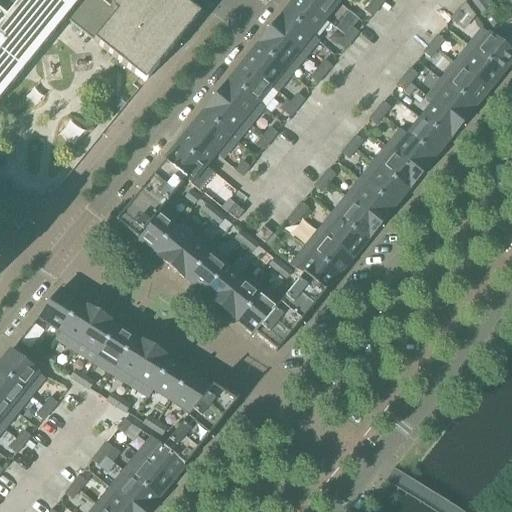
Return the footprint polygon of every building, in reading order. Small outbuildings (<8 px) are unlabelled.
[(144,84),(199,16),(178,0),(0,0),(0,98),(64,19),(144,84)] [(323,20),(299,0),(295,0),(283,15),(310,36),(323,20)] [(337,3),(333,0),(299,0),(323,20),(337,3)] [(374,0),(372,3),(378,8),(384,0),(374,0)] [(365,12),(371,17),(378,8),(372,3),(365,12)] [(463,16),(457,11),(450,20),(456,25),(463,16)] [(310,36),(283,15),(270,32),(303,58),(316,41),(310,36)] [(495,30),(501,25),(493,16),(487,21),(495,30)] [(511,16),(501,25),(495,30),(489,34),(489,35),(503,48),(511,36),(511,16)] [(352,28),(345,37),(351,42),(358,33),(352,28)] [(482,30),(468,48),(501,74),(511,60),(511,36),(503,48),(489,35),(482,30)] [(303,58),(270,32),(256,48),(289,75),(303,58)] [(443,41),(437,36),(430,45),(436,50),(443,41)] [(337,46),(344,51),(351,42),(345,37),(337,46)] [(436,50),(430,45),(423,54),(429,59),(436,50)] [(289,75),(256,48),(242,65),(269,87),(275,92),(289,75)] [(488,91),(501,74),(468,48),(455,65),(488,91)] [(317,70),(324,75),(329,69),(331,67),(324,62),(317,70)] [(269,87),(242,65),(229,82),(256,104),(269,87)] [(455,65),(441,81),(474,108),(488,91),(455,65)] [(310,79),(316,84),(324,75),(317,70),(310,79)] [(403,78),(409,83),(416,75),(410,70),(403,78)] [(402,92),(409,83),(403,78),(396,87),(402,92)] [(460,125),(474,108),(441,81),(427,98),(460,125)] [(256,104),(229,82),(215,99),(248,125),(262,109),(256,104)] [(409,83),(402,92),(408,97),(415,88),(409,83)] [(296,109),(303,100),(297,95),(290,104),(296,109)] [(447,142),(460,125),(427,98),(427,99),(433,104),(420,120),(447,142)] [(248,125),(215,99),(202,115),(235,142),(248,125)] [(389,108),(383,103),(376,112),(382,117),(389,108)] [(283,113),(289,118),(296,109),(290,104),(283,113)] [(382,117),(376,112),(369,121),(375,126),(382,117)] [(214,155),(220,160),(235,142),(202,115),(178,145),(204,167),(214,155)] [(433,158),(447,142),(420,120),(407,136),(401,131),(400,132),(433,158)] [(270,129),(263,137),(269,142),(276,134),(270,129)] [(420,175),(433,158),(400,132),(387,148),(420,175)] [(269,142),(263,137),(256,146),(262,151),(269,142)] [(362,142),(356,137),(349,145),(355,150),(362,142)] [(164,162),(190,184),(204,167),(178,145),(164,162)] [(355,150),(349,145),(341,154),(348,159),(355,150)] [(406,192),(420,175),(387,148),(373,165),(406,192)] [(152,177),(173,195),(185,181),(190,185),(190,184),(164,162),(152,177)] [(243,163),(235,172),(241,177),(247,170),(249,168),(243,163)] [(392,209),(406,192),(373,165),(359,182),(392,209)] [(335,175),(328,170),(321,179),(327,184),(335,175)] [(139,192),(161,210),(163,208),(173,195),(152,177),(139,192)] [(327,184),(321,179),(314,188),(320,193),(327,184)] [(379,226),(392,209),(359,182),(346,199),(379,226)] [(194,205),(199,199),(190,191),(185,198),(193,204),(194,205)] [(149,225),(161,210),(139,192),(127,207),(149,225)] [(365,242),(379,226),(346,199),(332,216),(365,242)] [(234,205),(229,201),(228,200),(221,209),(227,214),(234,205)] [(307,209),(301,204),(294,213),(300,218),(307,209)] [(210,218),(215,212),(206,205),(201,211),(210,218)] [(234,205),(228,214),(236,221),(243,212),(234,205)] [(149,225),(127,207),(115,223),(136,241),(149,225)] [(180,221),(163,208),(161,210),(149,225),(136,241),(153,254),(180,221)] [(307,209),(300,218),(304,221),(311,213),(307,209)] [(224,219),(215,212),(210,218),(219,225),(224,219)] [(300,218),(294,213),(287,221),(293,226),(300,218)] [(352,259),(365,242),(332,216),(319,232),(352,259)] [(170,268),(196,235),(180,221),(153,254),(170,268)] [(255,236),(264,244),(272,235),(263,227),(255,236)] [(249,239),(240,232),(235,238),(244,245),(249,239)] [(319,232),(305,249),(338,276),(352,259),(319,232)] [(187,281),(208,255),(192,241),(197,235),(196,235),(170,268),(187,281)] [(273,236),(265,244),(271,249),(279,240),(274,237),(273,236)] [(257,246),(249,239),(244,245),(252,252),(257,246)] [(324,293),(338,276),(305,249),(292,266),(291,266),(324,293)] [(204,295),(225,268),(208,255),(187,281),(204,295)] [(282,266),(274,259),(269,265),(277,272),(282,266)] [(291,273),(282,266),(277,272),(286,280),(291,273)] [(291,290),(312,308),(324,293),(291,266),(291,267),(302,276),(297,282),(291,290)] [(225,268),(204,295),(221,309),(247,275),(241,281),(234,275),(225,268)] [(264,289),(247,275),(221,309),(237,322),(264,289)] [(267,320),(276,309),(260,296),(265,290),(264,289),(237,322),(254,336),(267,320)] [(312,308),(291,290),(279,305),(300,322),(312,308)] [(59,291),(38,318),(60,332),(61,333),(80,304),(60,292),(59,291)] [(56,339),(74,351),(98,316),(80,304),(61,333),(60,332),(56,339)] [(300,322),(279,305),(276,309),(267,320),(288,337),(297,326),(300,322)] [(74,351),(93,362),(116,327),(98,316),(74,351)] [(267,320),(254,336),(275,353),(288,337),(267,320)] [(93,362),(111,374),(134,339),(116,327),(93,362)] [(241,333),(229,345),(247,363),(259,350),(241,333)] [(111,374),(129,386),(153,350),(134,339),(111,374)] [(33,354),(42,360),(47,354),(37,348),(33,354)] [(152,390),(171,362),(153,350),(129,386),(148,397),(148,396),(152,390)] [(38,374),(10,352),(0,364),(0,372),(29,396),(43,379),(38,374)] [(56,360),(47,354),(42,360),(52,366),(56,360)] [(169,401),(170,402),(189,373),(171,362),(152,390),(169,401)] [(70,378),(79,384),(83,377),(74,371),(70,378)] [(29,396),(0,372),(0,400),(15,413),(27,399),(29,396)] [(170,402),(190,414),(191,415),(198,406),(212,388),(189,373),(170,402)] [(79,384),(89,390),(93,383),(83,377),(79,384)] [(235,402),(212,388),(198,406),(219,423),(235,402)] [(111,404),(115,407),(120,400),(116,398),(111,394),(106,401),(111,404)] [(49,413),(55,406),(56,404),(50,399),(49,401),(43,408),(49,413)] [(15,413),(0,400),(0,428),(2,430),(15,413)] [(130,406),(120,400),(115,407),(125,413),(130,406)] [(190,414),(185,420),(207,437),(219,423),(198,406),(191,415),(190,414)] [(42,421),(49,413),(43,408),(36,416),(42,421)] [(143,424),(152,430),(156,423),(147,417),(143,424)] [(185,420),(174,434),(196,452),(207,437),(185,420)] [(124,421),(119,427),(117,430),(123,435),(125,432),(130,426),(124,421)] [(152,430),(161,436),(166,429),(156,423),(152,430)] [(16,441),(22,446),(30,437),(23,432),(16,441)] [(164,446),(163,448),(162,448),(184,466),(196,452),(174,434),(164,446)] [(152,439),(138,456),(170,483),(184,466),(162,448),(163,448),(152,439)] [(15,454),(22,446),(16,441),(9,449),(15,454)] [(106,444),(104,446),(99,452),(105,457),(110,450),(112,449),(106,444)] [(99,452),(92,461),(98,466),(105,457),(99,452)] [(138,456),(124,473),(157,499),(170,483),(138,456)] [(124,473),(110,490),(137,511),(146,511),(157,499),(124,473)] [(72,486),(78,491),(85,482),(79,477),(72,486)] [(71,500),(78,491),(72,486),(65,495),(71,500)] [(137,511),(110,490),(97,506),(103,511),(137,511)]
